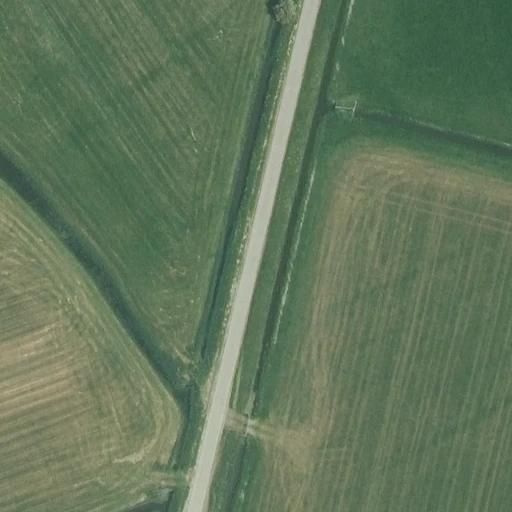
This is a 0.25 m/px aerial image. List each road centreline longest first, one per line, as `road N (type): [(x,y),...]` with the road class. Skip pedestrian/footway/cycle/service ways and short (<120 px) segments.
road 1 (tertiary): [(193,511),(311,0)]
road 2 (track): [(215,417),(292,435),(511,376)]
